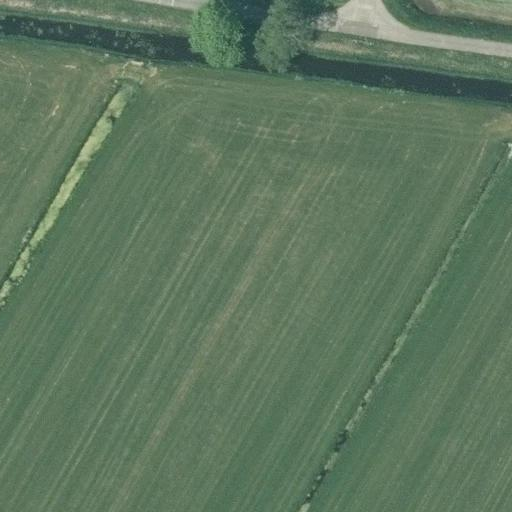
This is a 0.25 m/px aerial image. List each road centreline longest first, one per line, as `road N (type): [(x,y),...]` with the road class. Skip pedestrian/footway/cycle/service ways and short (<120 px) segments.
road 1 (unclassified): [(363,28),(143,0)]
road 2 (unclassified): [(511,50),(363,28)]
